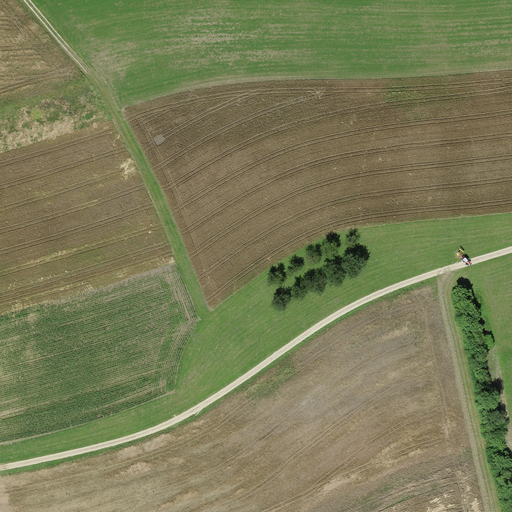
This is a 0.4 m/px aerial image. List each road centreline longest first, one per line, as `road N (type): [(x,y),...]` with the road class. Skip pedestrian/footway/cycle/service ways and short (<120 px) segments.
road 1 (track): [(0,469),(131,431),(204,398),(376,292),(511,244)]
road 2 (track): [(198,315),(147,174),(100,86)]
